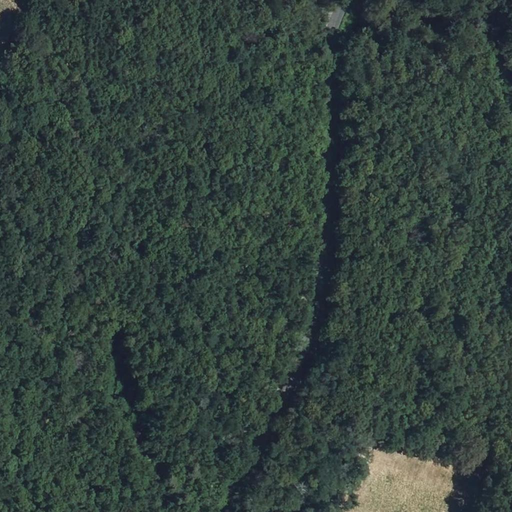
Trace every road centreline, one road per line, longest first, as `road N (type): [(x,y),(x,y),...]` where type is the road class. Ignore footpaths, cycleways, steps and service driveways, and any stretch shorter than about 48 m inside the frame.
road 1 (track): [(233,511),(226,475),(191,406),(135,243),(130,199),(30,0)]
road 2 (tertiary): [(226,511),(305,338),(320,267),(332,27),(345,0)]
road 3 (track): [(209,441),(232,380),(234,303),(214,182),(189,106),(195,0)]
